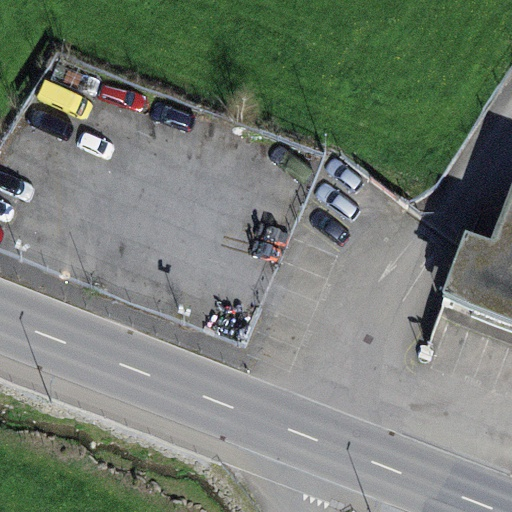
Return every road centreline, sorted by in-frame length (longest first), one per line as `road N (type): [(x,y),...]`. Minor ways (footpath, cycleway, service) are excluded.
road 1 (unknown): [(323,441),(511,146)]
road 2 (primary): [(323,441),(0,318)]
road 3 (primary): [(503,511),(323,441)]
